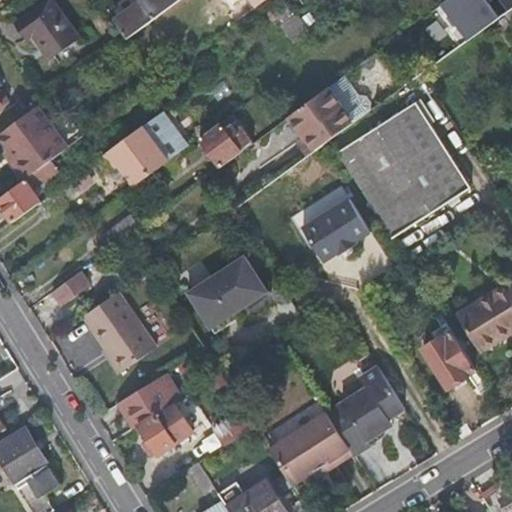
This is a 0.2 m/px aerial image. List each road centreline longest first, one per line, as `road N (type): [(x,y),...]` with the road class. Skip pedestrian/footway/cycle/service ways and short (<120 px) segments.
road 1 (residential): [(131,511),(0,299)]
road 2 (unclassified): [(379,511),(511,430)]
